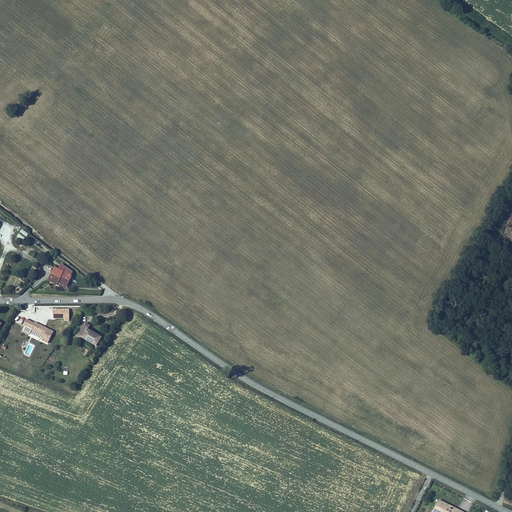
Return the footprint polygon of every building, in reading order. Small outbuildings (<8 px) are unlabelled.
[(23,241),(26,238),(19,233),(17,236),(23,241)] [(66,288),(72,278),(55,269),(48,282),(56,286),(58,283),(66,288)] [(52,319),(69,320),(70,309),(52,308),(52,307),(40,306),(40,308),(44,308),(44,312),(41,312),(40,317),(48,317),(47,326),(52,326),(52,319)] [(28,336),(48,344),(54,330),(25,318),(22,326),(31,329),(28,336)] [(99,349),(104,341),(91,333),(93,329),(88,326),(82,335),(86,337),(85,340),(99,349)] [(451,511),(450,511),(444,511),(438,508),(439,505),(436,503),(431,511),(451,511)]
